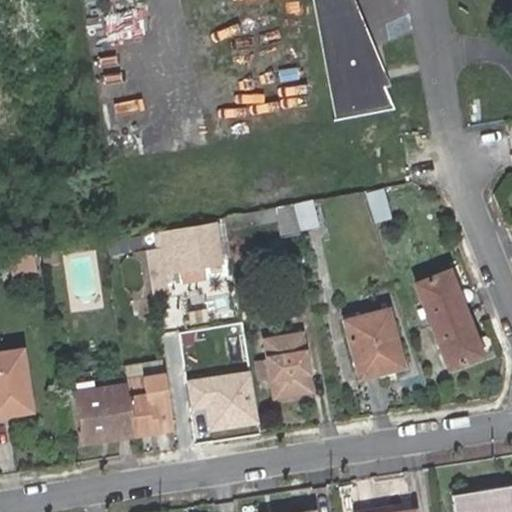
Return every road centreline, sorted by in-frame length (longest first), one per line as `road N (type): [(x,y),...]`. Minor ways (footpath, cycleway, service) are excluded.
road 1 (residential): [(0,502),(511,421)]
road 2 (residential): [(511,299),(455,154)]
